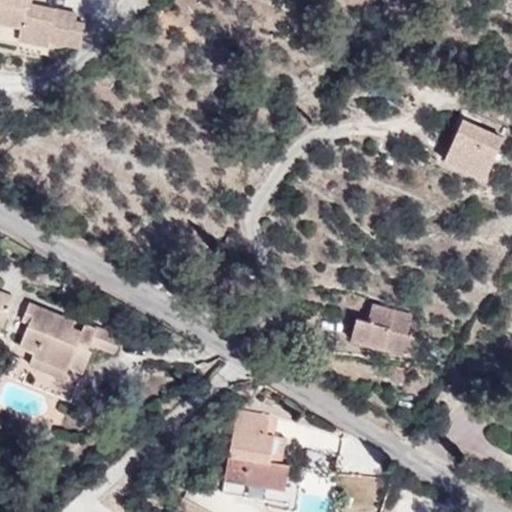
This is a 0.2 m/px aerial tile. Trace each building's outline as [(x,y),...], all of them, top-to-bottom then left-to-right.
[(51,46),(50,53),(78,61),(87,31),(69,27),(72,21),(22,9),(24,0),(0,0),(0,33),(23,39),(51,46)] [(48,61),(50,53),(51,46),(23,39),(18,54),(48,61)] [(485,177),(503,137),(463,119),(445,159),(485,177)] [(22,292),(1,283),(0,286),(0,325),(7,329),(22,292)] [(101,346),(107,328),(91,322),(88,329),(74,324),(78,315),(32,296),(24,317),(30,321),(22,341),(39,349),(33,364),(67,378),(72,367),(89,374),(101,346)] [(407,334),(413,314),(372,304),(368,320),(357,317),(350,340),(409,356),(414,335),(407,334)] [(129,336),(107,328),(101,346),(122,355),(129,336)] [(39,349),(22,341),(16,355),(33,364),(39,349)] [(277,413),(242,412),(239,498),(298,501),(300,433),(278,432),(277,413)]
